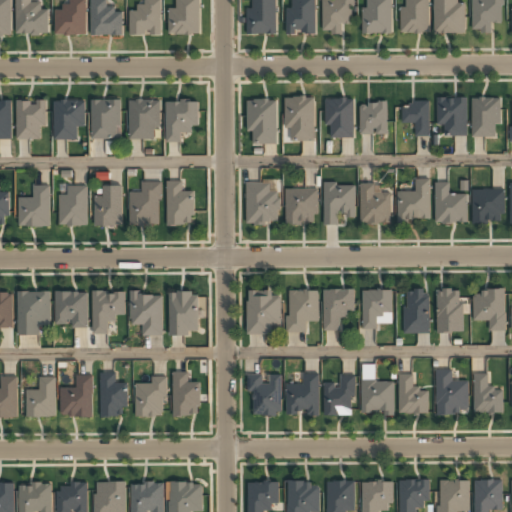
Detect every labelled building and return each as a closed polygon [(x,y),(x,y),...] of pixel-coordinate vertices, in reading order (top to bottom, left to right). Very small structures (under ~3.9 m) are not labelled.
[(0,0),(0,36),(10,36),(10,0),(0,0)] [(16,0),(16,36),(48,36),(48,7),(30,7),(30,0),(16,0)] [(55,9),(55,36),(85,36),(85,0),(68,0),(68,9),(55,9)] [(107,10),(107,0),(90,0),(90,36),(122,36),(122,10),(107,10)] [(160,0),(140,0),(140,10),(129,10),(129,36),(160,36),(160,0)] [(199,0),(176,0),(176,9),(168,9),(168,36),(199,36),(199,0)] [(275,0),(247,0),(247,35),(275,35),(275,0)] [(315,0),(291,0),(291,8),(285,8),(285,34),(315,34),(315,0)] [(340,33),(340,24),(352,24),(352,0),(322,0),(322,34),(340,33)] [(390,0),(363,0),(363,34),(390,34),(390,0)] [(400,0),(400,34),(427,34),(427,0),(400,0)] [(464,3),(456,3),(456,0),(433,0),(433,34),(464,34),(464,3)] [(502,0),(472,0),(472,33),(491,33),(491,23),(502,23),(502,0)] [(284,98),(284,129),(289,129),(289,142),(313,142),(313,98),(284,98)] [(436,98),(436,127),(444,127),(444,137),(466,137),(466,98),(436,98)] [(471,98),(471,137),(498,137),(498,98),(471,98)] [(17,139),(41,139),(40,127),(46,127),(46,99),(34,100),(16,100),(17,139)] [(326,99),(326,138),(353,138),(353,99),(326,99)] [(12,100),(0,100),(0,139),(11,139),(12,100)] [(55,139),(75,139),(75,127),(83,127),(83,101),(55,101),(55,139)] [(91,139),(118,139),(118,101),(91,101),(91,139)] [(157,101),(129,101),(129,140),(157,140),(157,101)] [(198,131),(198,101),(165,101),(165,142),(181,142),(181,131),(198,131)] [(276,101),(247,101),(247,145),(276,145),(276,101)] [(428,136),(428,101),(401,101),(401,124),(413,124),(413,136),(428,136)] [(386,103),(359,103),(359,134),(386,134),(386,103)] [(396,191),(397,225),(409,225),(409,219),(429,219),(429,180),(414,180),(415,191),(396,191)] [(182,182),(166,182),(166,225),(193,225),(193,192),(182,192),(182,182)] [(466,224),(467,193),(446,193),(447,182),(434,182),(434,223),(466,224)] [(140,193),(129,193),(129,226),(159,226),(159,183),(140,183),(140,193)] [(244,183),(244,225),(277,225),(277,192),(270,192),(270,183),(244,183)] [(354,184),(323,184),(323,225),(337,225),(337,216),(354,216),(354,184)] [(359,225),(390,224),(389,194),(373,194),(373,184),(359,184),(359,225)] [(49,186),(33,186),(33,199),(19,199),(19,228),(49,228),(49,186)] [(121,186),(102,186),(102,196),(93,196),(93,227),(121,227),(121,186)] [(58,227),(86,227),(86,187),(67,187),(67,196),(58,196),(58,227)] [(284,190),(284,225),(316,225),(316,190),(284,190)] [(472,190),(472,223),(503,223),(503,190),(472,190)] [(9,192),(0,191),(0,225),(8,226),(9,192)] [(428,333),(428,288),(403,288),(403,333),(428,333)] [(462,333),(462,288),(437,288),(437,333),(462,333)] [(322,289),(322,331),(343,331),(343,310),(354,310),(354,289),(322,289)] [(390,289),(362,289),(362,328),(379,328),(379,317),(390,317),(390,289)] [(473,321),(487,321),(487,331),(505,331),(505,289),(473,289),(473,321)] [(318,322),(318,290),(286,290),(286,333),(305,333),(305,322),(318,322)] [(246,335),(279,335),(279,291),(246,291),(246,335)] [(124,315),(124,292),(92,292),(92,335),(110,335),(110,315),(124,315)] [(169,336),(189,335),(189,331),(199,331),(199,292),(169,292),(169,336)] [(17,336),(39,336),(39,326),(49,326),(49,293),(17,293),(17,336)] [(87,327),(86,293),(54,293),(55,327),(87,327)] [(0,295),(0,327),(11,327),(11,295),(0,295)] [(130,295),(130,326),(142,326),(141,336),(161,336),(162,295),(130,295)] [(452,370),(435,370),(435,414),(467,414),(467,382),(452,382),(452,370)] [(100,418),(126,417),(126,384),(115,384),(115,373),(99,374),(100,418)] [(393,414),(393,383),(372,383),(372,373),(361,373),(361,414),(393,414)] [(174,416),(198,416),(198,383),(186,383),(186,374),(174,374),(174,416)] [(486,374),(473,374),(473,414),(502,414),(502,388),(486,388),(486,374)] [(247,393),(253,393),(253,416),(280,416),(281,375),(265,375),(247,375),(247,393)] [(286,385),(286,416),(318,416),(318,375),(302,375),(302,385),(286,385)] [(428,414),(428,390),(412,390),(412,375),(398,375),(398,414),(428,414)] [(0,419),(17,419),(17,377),(0,377),(0,419)] [(92,377),(75,377),(75,388),(60,388),(60,418),(92,418),(92,377)] [(163,377),(152,377),(152,385),(135,385),(136,417),(164,417),(163,377)] [(323,416),(353,416),(353,377),(338,377),(338,385),(323,385),(323,416)] [(26,390),(26,419),(55,419),(55,378),(39,378),(39,390),(26,390)] [(398,480),(398,511),(415,511),(415,507),(428,507),(428,480),(398,480)] [(318,511),(318,481),(286,481),(286,511),(318,511)] [(354,511),(354,481),(326,481),(326,511),(346,511),(354,511)] [(392,509),(392,481),(361,481),(361,511),(377,511),(377,509),(392,509)] [(467,481),(437,481),(437,511),(456,511),(467,511),(467,481)] [(500,481),(473,481),(473,511),(489,511),(500,511),(500,481)] [(247,482),(247,511),(264,511),(264,508),(278,508),(278,482),(247,482)] [(125,511),(125,483),(94,483),(94,511),(125,511)] [(130,511),(163,511),(163,483),(130,483),(130,511)] [(202,511),(202,483),(169,483),(169,511),(202,511)] [(32,511),(51,511),(51,484),(19,484),(19,511),(32,511)] [(0,511),(13,511),(13,486),(0,486),(0,511)] [(86,511),(86,486),(56,486),(56,511),(86,511)]
